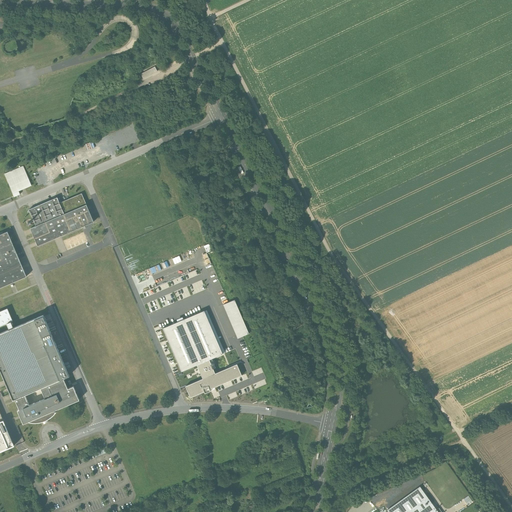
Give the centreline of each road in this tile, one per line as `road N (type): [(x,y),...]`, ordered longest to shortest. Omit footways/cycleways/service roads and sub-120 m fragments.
road 1 (track): [(511,509),(329,253),(203,0)]
road 2 (unclassified): [(330,424),(341,369),(326,315),(180,31),(158,10),(136,6)]
road 3 (unclassified): [(136,6),(172,31),(318,315),(333,360),(330,424)]
road 4 (unclassified): [(330,424),(257,409),(142,414),(0,468)]
road 5 (track): [(0,144),(61,125),(222,43)]
road 6 (track): [(463,441),(346,493),(327,511)]
road 7 (unclassified): [(136,6),(0,4)]
